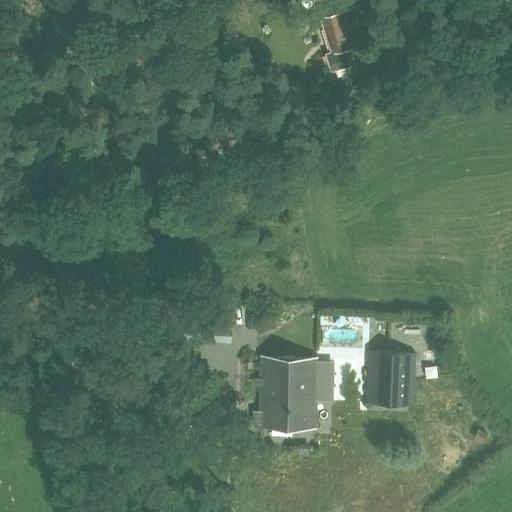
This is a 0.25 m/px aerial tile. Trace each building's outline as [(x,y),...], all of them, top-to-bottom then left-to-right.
[(333,52),(326,54),(332,72),(355,64),(353,58),(361,56),(358,45),(365,43),(354,8),(323,19),(333,52)] [(128,315),(129,294),(84,290),(82,311),(128,315)] [(233,302),(150,296),(148,336),(231,341),(233,302)] [(416,352),(370,350),(368,402),(414,404),(416,352)] [(338,356),(325,355),(324,371),(338,371),(338,356)] [(263,356),(262,426),(316,427),(318,358),(263,356)]
